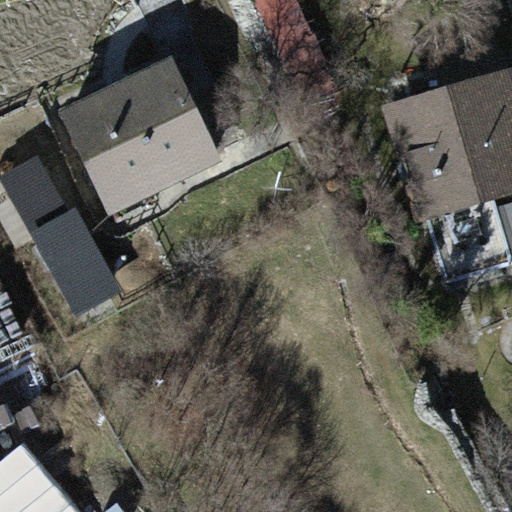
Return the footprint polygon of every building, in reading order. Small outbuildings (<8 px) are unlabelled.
[(118,207),(247,141),(201,50),(71,115),(118,207)] [(511,87),(504,67),(380,118),(435,249),(511,217),(511,87)] [(39,155),(10,174),(33,210),(62,191),(39,155)] [(78,307),(124,283),(79,197),(33,221),(78,307)] [(91,511),(19,432),(0,450),(0,511),(91,511)]
